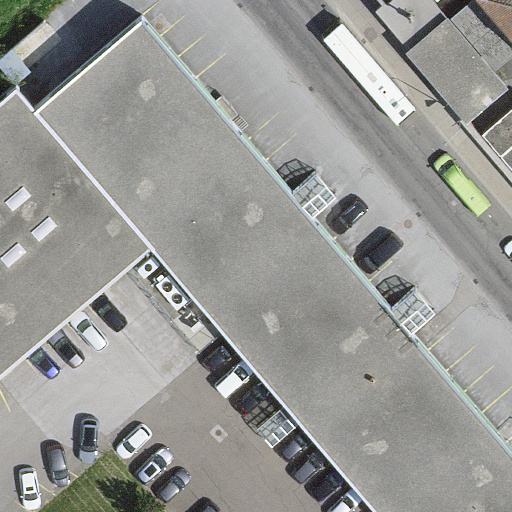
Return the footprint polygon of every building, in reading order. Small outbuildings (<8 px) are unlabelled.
[(407,44),(446,11),(436,0),(386,0),(385,1),(377,7),(384,15),(401,36),(407,44)] [(511,48),(511,21),(493,0),(464,0),(448,14),(492,65),(511,48)] [(511,0),(493,0),(511,21),(511,0)] [(448,14),(446,11),(407,44),(419,58),(468,115),(507,82),(492,65),(448,14)] [(511,511),(511,456),(135,12),(28,103),(149,246),(374,511),(511,511)] [(0,372),(149,246),(28,103),(15,89),(0,101),(0,372)] [(511,104),(481,131),(511,166),(511,104)]
